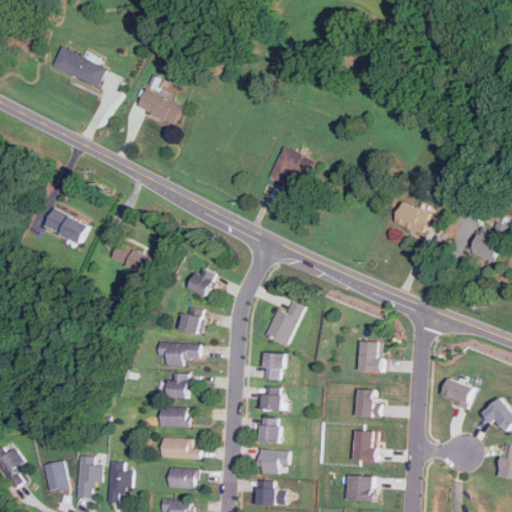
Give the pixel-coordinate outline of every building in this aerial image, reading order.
[(0,0),(0,6),(7,9),(10,0),(0,0)] [(57,66),(102,85),(110,66),(65,47),(57,66)] [(187,104),(149,88),(141,108),(179,124),(187,104)] [(309,181),(318,160),(286,146),(272,176),(287,183),(292,173),(309,181)] [(424,234),(433,214),(405,201),(396,221),(424,234)] [(49,227),(88,244),(97,224),(58,207),(49,227)] [(497,261),(509,230),(498,226),(496,231),(484,226),(473,251),(497,261)] [(153,275),(162,259),(125,241),(117,257),(153,275)] [(218,272),(198,266),(190,289),(210,295),(218,272)] [(270,337),(291,345),(305,306),(294,302),(290,313),(280,309),(270,337)] [(185,311),(182,330),(203,334),(206,315),(185,311)] [(387,371),(387,341),(363,341),(363,371),(387,371)] [(163,364),(189,364),(189,357),(203,357),(203,343),(164,342),(163,364)] [(265,379),(286,380),(287,354),(266,353),(265,379)] [(190,398),(190,373),(176,373),(176,381),(169,381),(169,398),(190,398)] [(443,394),(469,406),(477,389),(451,377),(443,394)] [(284,410),(284,387),(264,387),(263,410),(284,410)] [(383,400),(377,400),(377,389),(360,389),(360,416),(383,416),(383,400)] [(511,428),(511,408),(501,397),(486,412),(507,433),(511,428)] [(191,426),(191,406),(163,406),(163,426),(191,426)] [(262,442),(283,442),(283,418),(262,418),(262,442)] [(380,460),(380,430),(357,430),(357,460),(380,460)] [(163,457),(202,458),(203,448),(194,448),(194,438),(164,437),(163,457)] [(0,446),(0,461),(16,487),(26,481),(20,471),(25,468),(23,464),(27,461),(18,447),(9,452),(4,444),(0,446)] [(511,477),(511,444),(504,444),(503,477),(511,477)] [(292,450),(261,450),(261,472),(283,472),(283,464),(292,464),(292,450)] [(81,495),(96,495),(96,481),(105,481),(106,463),(98,463),(98,455),(83,455),(81,495)] [(72,488),(67,460),(47,464),(52,492),(72,488)] [(135,468),(128,468),(128,460),(112,460),(112,500),(123,500),(123,489),(135,489),(135,468)] [(171,487),(200,487),(200,468),(171,468),(171,487)] [(378,476),(351,475),(351,500),(378,500),(378,476)] [(278,505),(278,480),(258,480),(258,505),(278,505)] [(171,511),(193,511),(193,499),(164,499),(164,511),(171,511)]
